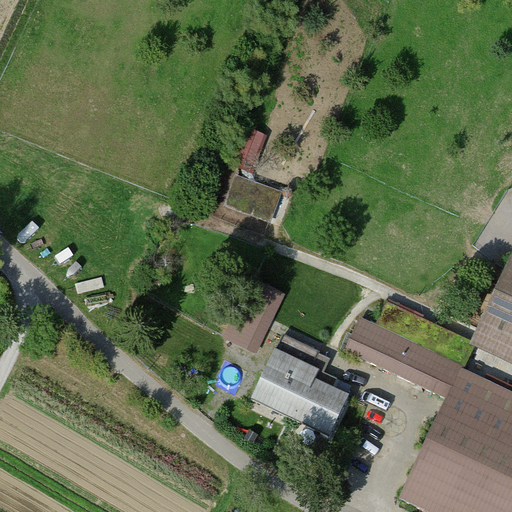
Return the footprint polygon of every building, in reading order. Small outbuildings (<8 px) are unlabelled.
[(289,195),(240,178),(230,207),(278,224),(289,195)] [(251,278),(230,341),(265,353),(286,290),(251,278)] [(511,288),(483,349),(511,363),(511,288)] [(481,347),(395,307),(383,331),(367,324),(352,355),(454,403),(481,347)] [(327,354),(295,338),(264,402),(338,437),(357,399),(315,379),(327,354)] [(511,511),(511,390),(473,372),(411,502),(432,511),(511,511)]
